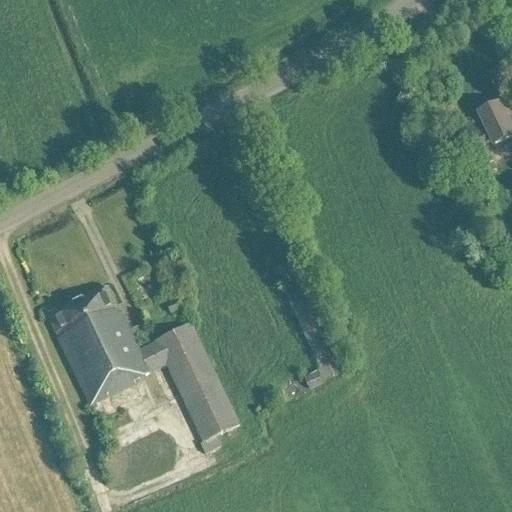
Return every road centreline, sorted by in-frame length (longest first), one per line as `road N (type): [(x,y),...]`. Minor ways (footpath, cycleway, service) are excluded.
road 1 (unclassified): [(0,229),(418,0)]
road 2 (unknown): [(61,195),(123,322)]
